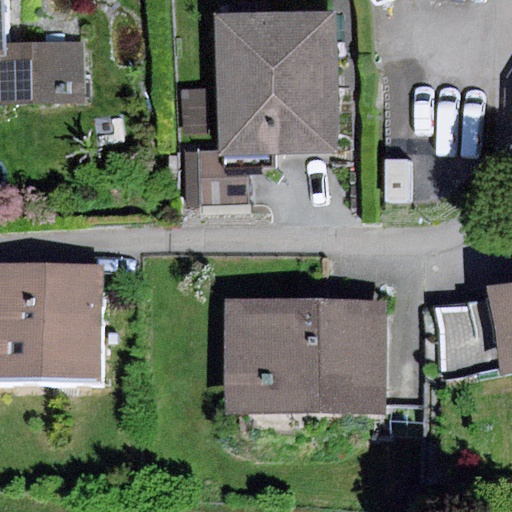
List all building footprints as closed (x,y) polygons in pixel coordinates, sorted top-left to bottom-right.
[(335,15),(216,16),(218,151),(218,156),(337,155),(335,15)] [(84,43),(9,44),(9,104),(84,104),(84,43)] [(218,151),(198,151),(198,206),(248,205),(247,170),(218,171),(218,156),(218,151)] [(103,266),(0,266),(0,377),(101,380),(103,266)] [(511,364),(511,286),(492,289),(493,300),(499,365),(511,364)] [(499,365),(493,300),(435,307),(441,376),(499,365)] [(385,303),(228,303),(228,413),(385,413),(385,303)]
